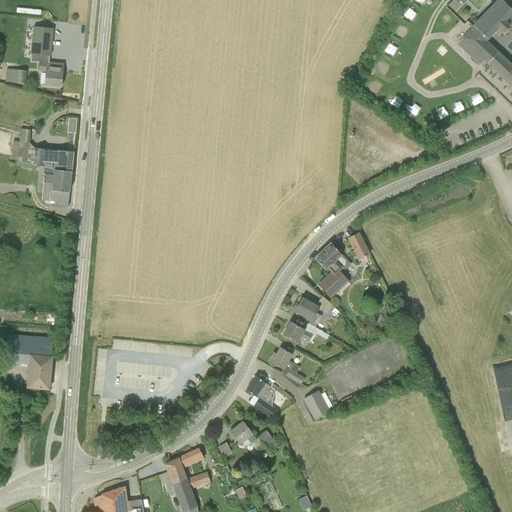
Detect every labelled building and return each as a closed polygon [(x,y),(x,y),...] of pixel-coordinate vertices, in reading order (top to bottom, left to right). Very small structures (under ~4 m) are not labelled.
[(511,0),(498,0),(473,26),(474,26),(457,44),(480,65),(484,60),(511,86),(511,0)] [(404,16),(412,21),(418,12),(410,6),(404,16)] [(50,55),(52,29),(33,27),(31,53),(50,55)] [(393,55),(397,47),(390,44),(386,52),(393,55)] [(63,65),(49,63),(49,60),(40,59),(39,70),(46,70),(45,86),(61,87),(63,65)] [(378,69),(387,74),(392,65),(384,60),(378,69)] [(6,82),(16,83),(18,70),(7,69),(6,82)] [(16,83),(25,84),(26,71),(18,70),(16,83)] [(70,117),(69,130),(77,130),(78,117),(70,117)] [(18,161),(33,165),(33,158),(34,148),(29,144),(28,144),(19,143),(18,146),(17,161),(18,161)] [(46,150),(34,149),(33,165),(36,165),(44,167),(55,170),(71,172),(73,152),(56,151),(46,150)] [(35,170),(36,165),(33,165),(18,161),(17,166),(35,170)] [(71,173),(71,172),(55,170),(44,167),(42,200),(49,201),(51,189),(69,191),(71,173)] [(70,191),(69,191),(51,189),(49,201),(54,202),(54,206),(68,207),(70,191)] [(42,216),(39,224),(57,229),(60,221),(42,216)] [(360,261),(369,256),(358,234),(348,239),(360,261)] [(350,264),(348,262),(330,243),(314,258),(325,270),(327,268),(331,272),(336,277),(340,273),(350,264)] [(348,281),(340,273),(336,277),(331,272),(320,283),(325,289),(324,290),(331,298),(348,281)] [(335,307),(332,305),(323,297),(315,306),(304,300),(301,305),(299,304),(295,311),(311,320),(309,324),(315,327),(321,316),(316,313),(319,308),(327,313),(328,312),(331,314),(335,307)] [(308,323),(304,330),(290,323),(283,334),(297,342),(300,336),(309,341),(312,336),(314,337),(316,334),(327,339),(329,335),(318,330),(315,327),(309,324),(308,323)] [(52,357),(53,339),(6,335),(3,362),(29,364),(27,388),(49,390),(52,357)] [(288,361),(291,355),(280,349),(276,355),(273,353),(269,361),(283,369),(281,372),(301,384),(304,378),(296,374),(299,368),(288,361)] [(116,388),(161,390),(162,377),(172,377),(172,366),(118,363),(116,388)] [(273,400),(265,394),(270,387),(255,376),(246,390),(258,399),(253,406),(272,419),(277,412),(271,408),(273,400)] [(329,413),(318,391),(304,398),(315,420),(329,413)] [(266,431),(256,440),(242,422),(231,431),(241,443),(242,442),(244,445),(248,445),(250,443),(257,452),(264,447),(271,455),(280,448),(266,431)] [(225,455),(233,451),(228,441),(219,446),(225,455)] [(181,467),(203,457),(199,449),(165,465),(168,472),(173,484),(185,479),(181,467)] [(189,490),(210,483),(207,473),(185,480),(189,490)] [(185,480),(185,479),(173,484),(178,496),(183,511),(196,511),(188,490),(189,490),(185,480)] [(99,506),(127,501),(125,487),(104,494),(103,494),(102,495),(98,497),(99,506)] [(246,496),(242,487),(235,490),(240,500),(246,496)] [(312,507),(307,496),(299,500),(304,511),(312,508),(312,507)] [(143,511),(141,499),(127,501),(99,506),(100,511),(143,511)]
